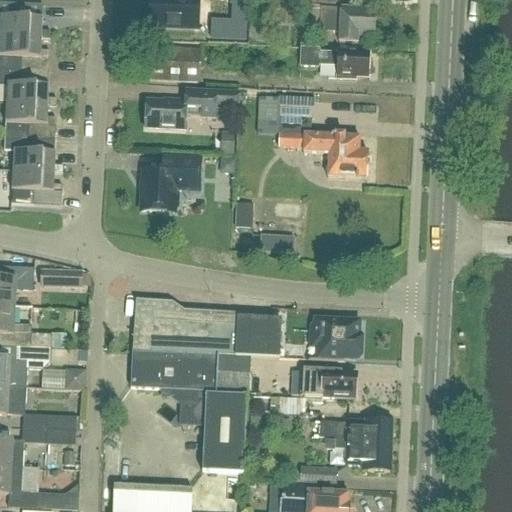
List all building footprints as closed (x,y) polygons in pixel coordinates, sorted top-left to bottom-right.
[(169,0),(159,0),(152,0),(152,3),(149,6),(148,14),(152,18),(151,31),(197,33),(198,0),(169,0)] [(231,0),(231,8),(247,9),(247,0),(231,0)] [(299,0),(299,7),(329,9),(329,0),(299,0)] [(0,40),(41,43),(49,44),(50,36),(48,36),(40,36),(41,24),(43,25),(43,10),(0,7),(0,21),(1,21),(0,23),(2,23),(1,40),(0,40)] [(308,10),(307,28),(320,29),(321,12),(321,11),(308,10)] [(341,13),(321,12),(320,29),(320,35),(340,37),(339,46),(358,48),(358,41),(373,42),(375,15),(341,13)] [(212,25),(211,43),(245,45),(246,27),(212,25)] [(40,43),(41,43),(0,40),(0,41),(1,42),(0,59),(0,73),(21,75),(48,76),(49,55),(47,55),(39,55),(40,43)] [(200,88),(201,54),(150,51),(149,85),(200,88)] [(372,80),(372,69),(370,68),(370,59),(320,56),(320,53),(301,52),(301,71),(319,72),(319,69),(338,70),(337,84),(355,84),(355,81),(369,82),(369,80),(372,80)] [(47,90),(48,76),(21,75),(0,73),(0,88),(7,89),(8,90),(7,108),(6,108),(47,110),(47,111),(55,112),(56,103),(55,103),(55,104),(46,103),(47,91),(49,92),(49,90),(47,90)] [(237,113),(238,97),(185,95),(185,107),(147,105),(146,133),(186,135),(187,121),(214,122),(215,112),(237,113)] [(332,140),(311,139),(313,105),(282,103),(279,152),(304,153),(303,157),(329,158),(328,182),(367,184),(368,156),(359,156),(360,142),(345,141),(345,140),(332,140)] [(46,111),(47,111),(47,110),(6,108),(6,109),(7,109),(6,127),(5,127),(4,141),(27,142),(54,144),(55,123),(53,123),(45,123),(46,111)] [(53,157),(54,144),(27,142),(4,141),(4,155),(13,156),(13,157),(14,157),(14,174),(12,174),(12,175),(54,177),(54,178),(62,178),(63,170),(62,170),(53,170),(54,159),(55,159),(55,158),(53,157)] [(219,158),(233,158),(233,141),(220,141),(219,158)] [(196,190),(197,163),(164,161),(163,175),(143,174),(141,215),(164,216),(164,213),(174,213),(174,212),(178,210),(178,199),(175,197),(175,193),(183,189),(196,190)] [(221,172),(225,176),(234,177),(235,165),(221,164),(221,172)] [(53,177),(54,178),(54,177),(12,175),(12,176),(13,176),(13,194),(11,194),(11,195),(12,195),(12,208),(10,208),(10,209),(61,211),(62,189),(61,189),(61,190),(52,189),(53,177)] [(252,233),(254,208),(236,207),(235,231),(252,233)] [(280,257),(281,241),(261,240),(260,256),(280,257)] [(0,311),(14,312),(14,294),(32,295),(34,273),(3,272),(2,284),(0,283),(0,311)] [(81,293),(82,276),(60,275),(60,292),(81,293)] [(279,363),(280,343),(281,324),(239,322),(239,318),(171,314),(172,307),(135,305),(133,355),(279,363)] [(0,350),(30,352),(30,338),(31,330),(13,329),(14,312),(0,311),(0,350)] [(356,360),(356,358),(358,355),(359,349),(357,347),(357,328),(321,326),(321,328),(312,332),(312,339),(320,349),(319,365),(339,366),(339,360),(356,360)] [(52,339),(30,338),(30,352),(65,354),(66,338),(52,337),(52,339)] [(80,369),(80,356),(50,354),(49,367),(80,369)] [(133,358),(131,392),(164,394),(169,398),(173,398),(173,404),(177,411),(194,412),(194,407),(202,407),(199,480),(240,482),(244,398),(216,396),(217,362),(133,358)] [(216,396),(244,398),(249,398),(251,364),(217,362),(216,396)] [(0,363),(0,391),(8,392),(26,393),(27,378),(27,365),(9,364),(0,363)] [(41,374),(41,390),(64,390),(64,374),(41,374)] [(87,375),(72,374),(66,380),(65,393),(85,395),(87,375)] [(357,401),(357,389),(355,389),(355,378),(300,376),(299,401),(354,404),(354,401),(357,401)] [(0,391),(0,419),(7,420),(7,419),(24,420),(25,406),(26,393),(8,392),(0,391)] [(304,402),(270,401),(270,418),(304,419),(304,402)] [(46,434),(82,436),(83,422),(47,421),(46,434)] [(327,449),(390,452),(391,427),(351,425),(351,428),(320,427),(319,443),(328,443),(327,449)] [(82,450),(82,436),(46,434),(45,449),(76,451),(76,450),(82,450)] [(0,471),(10,472),(11,459),(23,459),(24,446),(12,445),(0,444),(0,471)] [(258,471),(259,449),(250,449),(249,470),(258,471)] [(389,477),(390,452),(327,449),(327,453),(346,454),(346,467),(363,468),(362,476),(389,477)] [(65,469),(74,470),(75,457),(66,457),(65,469)] [(287,475),(286,488),(335,491),(336,472),(300,470),(299,476),(287,475)] [(10,485),(10,472),(0,471),(0,498),(9,499),(21,499),(22,486),(10,485)] [(308,497),(308,490),(279,488),(277,511),(350,511),(350,509),(348,509),(349,499),(308,497)] [(72,511),(73,500),(43,498),(41,511),(72,511)]
